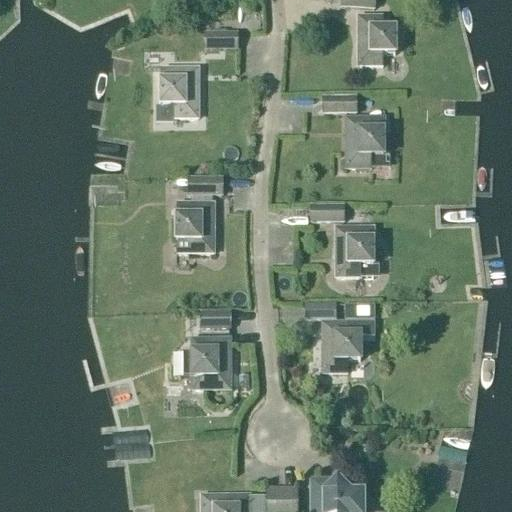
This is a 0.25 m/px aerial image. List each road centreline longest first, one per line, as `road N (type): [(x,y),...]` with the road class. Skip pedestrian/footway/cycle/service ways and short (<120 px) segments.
road 1 (unclassified): [(269,0),(275,36),(260,258),(277,409)]
road 2 (unclassified): [(277,409),(259,416),(250,433),(260,459),(277,466),(295,462),(307,447),(302,420),(286,409)]
